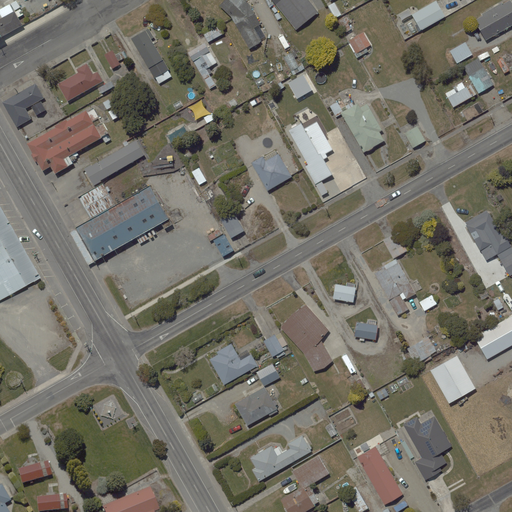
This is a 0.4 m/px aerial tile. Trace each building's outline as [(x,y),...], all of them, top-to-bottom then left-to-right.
[(241,0),(230,0),(221,11),(233,21),(251,52),(262,46),(255,32),(262,27),(251,7),(241,0)] [(269,0),(273,4),(268,9),(279,21),(284,17),(297,33),(320,15),(307,0),(269,0)] [(435,1),(411,15),(422,32),(445,19),(435,1)] [(501,1),(480,14),(482,18),(474,23),(486,43),(511,27),(511,3),(511,2),(504,6),(501,1)] [(356,35),(346,17),(339,21),(349,41),(347,42),(357,60),(374,50),(363,31),(356,35)] [(323,22),(317,25),(325,41),(330,39),(323,22)] [(219,29),(205,37),(209,45),(223,37),(219,29)] [(154,47),(154,39),(150,31),(133,42),(158,86),(173,77),(154,47)] [(466,41),(449,51),(458,66),(475,55),(466,41)] [(218,66),(205,44),(188,54),(210,92),(219,87),(209,71),(218,66)] [(115,52),(105,57),(113,71),(122,66),(115,52)] [(471,81),(480,97),(496,88),(481,59),(464,68),(471,81)] [(93,73),(89,64),(77,70),(79,73),(57,84),(68,105),(105,86),(97,71),(93,73)] [(125,69),(116,74),(120,82),(129,77),(125,69)] [(478,98),(469,82),(445,95),(453,111),(478,98)] [(34,95),(28,83),(0,99),(0,110),(9,125),(24,117),(17,105),(34,95)] [(110,98),(102,102),(107,112),(115,108),(110,98)] [(384,132),(365,100),(340,114),(364,157),(386,144),(381,134),(384,132)] [(95,137),(78,106),(19,140),(37,171),(95,137)] [(116,109),(108,113),(114,124),(121,119),(116,109)] [(155,115),(138,124),(143,132),(160,123),(155,115)] [(304,170),(314,188),(331,178),(322,161),(335,153),(317,122),(292,136),(309,167),(304,170)] [(419,128),(404,136),(412,150),(427,142),(419,128)] [(137,152),(128,138),(77,167),(86,182),(137,152)] [(278,153),(253,166),(268,195),(293,181),(278,153)] [(200,168),(192,173),(200,187),(208,182),(200,168)] [(161,219),(140,183),(66,226),(87,262),(161,219)] [(209,189),(200,197),(207,205),(210,202),(215,208),(221,203),(209,189)] [(509,277),(511,274),(511,234),(498,209),(466,226),(487,264),(498,258),(509,277)] [(0,294),(36,274),(0,212),(0,294)] [(234,213),(220,221),(233,243),(247,235),(234,213)] [(235,254),(226,235),(213,241),(222,261),(235,254)] [(405,304),(415,299),(397,264),(374,276),(396,319),(409,312),(405,304)] [(357,288),(336,285),(334,302),(354,305),(357,288)] [(433,296),(419,303),(424,314),(438,307),(433,296)] [(314,374),(322,374),(335,365),(321,341),(331,333),(307,307),(280,331),(304,357),(314,374)] [(511,338),(511,308),(465,336),(478,358),(511,338)] [(377,325),(356,323),(354,340),(376,342),(377,325)] [(433,355),(451,347),(444,332),(408,349),(415,364),(419,362),(421,366),(435,360),(433,355)] [(276,339),(265,345),(274,362),(286,355),(276,339)] [(219,356),(209,361),(224,390),(259,372),(251,357),(242,362),(233,344),(217,352),(219,356)] [(467,386),(449,356),(422,371),(440,401),(467,386)] [(273,368),(258,376),(265,389),(280,381),(273,368)] [(266,391),(235,406),(248,430),(278,415),(266,391)] [(113,395),(91,407),(104,432),(127,419),(113,395)] [(437,472),(446,466),(441,457),(452,451),(434,420),(423,427),(418,418),(404,427),(422,459),(413,464),(425,485),(439,476),(437,472)] [(292,449),(285,453),(280,446),(276,449),(274,445),(252,459),(259,471),(252,474),(259,485),(313,453),(301,434),(288,442),(292,449)] [(378,449),(358,460),(386,510),(406,498),(378,449)] [(331,478),(319,456),(291,472),(301,491),(279,503),(284,511),(311,511),(322,507),(312,488),(331,478)] [(28,472),(19,474),(22,489),(55,480),(51,465),(38,469),(37,465),(27,467),(28,472)] [(11,505),(3,489),(0,490),(0,511),(10,511),(8,506),(11,505)] [(104,511),(160,511),(151,490),(104,510),(104,511)] [(357,490),(348,495),(358,511),(365,511),(369,510),(357,490)] [(70,511),(70,500),(38,503),(38,511),(70,511)]
